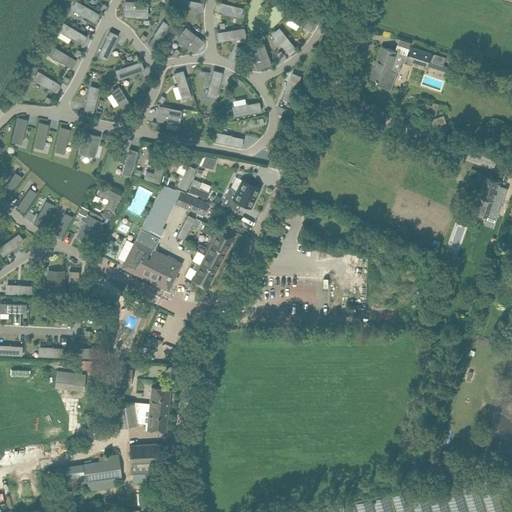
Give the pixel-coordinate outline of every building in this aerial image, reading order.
[(77,0),(72,8),(95,21),(99,13),(77,0)] [(193,0),(177,0),(176,6),(202,11),(204,2),(193,0)] [(125,1),(124,16),(146,16),(147,2),(125,1)] [(218,1),(215,10),(241,16),(243,7),(218,1)] [(294,9),(289,17),(312,30),(316,22),(294,9)] [(162,21),(148,43),(156,48),(170,26),(162,21)] [(65,22),(60,30),(82,44),(87,36),(65,22)] [(185,27),(176,38),(193,52),(202,41),(185,27)] [(243,28),(217,32),(218,41),(245,37),(243,28)] [(280,28),(273,35),(289,54),(296,48),(280,28)] [(109,31),(97,56),(106,60),(117,34),(109,31)] [(264,43),(250,48),(258,69),(271,64),(264,43)] [(54,46),(49,54),(71,68),(76,60),(54,46)] [(397,70),(398,71),(399,69),(392,67),(397,51),(381,46),(371,77),(378,79),(376,84),(391,89),(394,79),(397,70)] [(431,67),(433,61),(435,54),(431,53),(412,47),(408,59),(431,67)] [(435,54),(433,61),(443,64),(445,58),(435,54)] [(140,61),(115,70),(118,79),(143,69),(140,61)] [(182,70),(174,73),(181,99),(191,96),(182,70)] [(214,70),(207,94),(216,96),(222,72),(214,70)] [(38,71),(33,79),(56,93),(61,84),(38,71)] [(291,73),(281,97),(291,101),(300,76),(291,73)] [(90,86),(82,112),(92,115),(99,88),(90,86)] [(119,86),(110,91),(122,111),(131,107),(119,86)] [(259,101),(234,106),(235,115),(261,111),(259,101)] [(159,106),(156,120),(178,125),(181,110),(159,106)] [(18,117),(12,142),(20,144),(26,119),(18,117)] [(39,122),(34,148),(42,149),(48,124),(39,122)] [(61,127),(55,152),(64,154),(69,129),(61,127)] [(216,132),(214,141),(241,147),(242,138),(216,132)] [(84,133),(79,154),(93,157),(98,136),(84,133)] [(129,149),(122,174),(130,176),(136,151),(129,149)] [(204,157),(200,167),(212,169),(214,159),(204,157)] [(146,171),(144,179),(160,184),(166,162),(158,159),(154,173),(146,171)] [(187,165),(178,186),(186,190),(196,169),(187,165)] [(15,172),(1,191),(8,195),(21,177),(15,172)] [(497,189),(500,180),(486,175),(473,211),(488,216),(488,214),(497,217),(506,192),(497,189)] [(191,185),(188,191),(207,199),(210,193),(208,192),(199,188),(201,182),(193,179),(191,185)] [(229,187),(221,203),(237,211),(241,203),(250,207),(260,187),(242,179),(236,190),(229,187)] [(101,186),(98,193),(109,199),(105,207),(112,210),(120,195),(101,186)] [(29,188),(17,208),(24,212),(36,192),(29,188)] [(208,202),(206,201),(179,190),(174,202),(203,214),(208,202)] [(217,194),(213,201),(218,203),(221,196),(217,194)] [(46,201),(34,224),(41,228),(53,205),(46,201)] [(81,207),(78,213),(85,216),(88,210),(81,207)] [(105,210),(102,215),(109,219),(112,213),(105,210)] [(65,212),(54,233),(61,237),(72,216),(65,212)] [(81,225),(79,230),(86,233),(82,241),(86,243),(91,246),(102,223),(101,222),(102,218),(90,212),(88,216),(86,215),(85,218),(81,225)] [(196,217),(196,218),(188,214),(184,223),(192,227),(192,226),(200,230),(205,222),(196,217)] [(160,228),(145,221),(141,230),(159,239),(164,230),(160,228)] [(205,225),(203,231),(209,235),(212,229),(205,225)] [(204,254),(220,262),(234,236),(218,228),(204,254)] [(126,257),(121,266),(130,270),(168,290),(171,284),(181,263),(164,254),(166,249),(159,246),(157,250),(154,249),(159,239),(141,230),(137,238),(126,257)] [(186,235),(179,231),(176,236),(184,240),(186,235)] [(18,234),(0,246),(0,253),(2,256),(23,241),(18,234)] [(193,250),(197,243),(186,237),(182,244),(193,250)] [(207,287),(220,262),(204,254),(191,279),(207,287)] [(47,281),(47,298),(63,299),(64,271),(55,271),(54,281),(47,281)] [(69,272),(68,293),(77,293),(78,272),(69,272)] [(306,285),(318,286),(318,299),(324,299),(324,291),(330,291),(330,280),(306,280),(306,285)] [(95,282),(91,295),(98,298),(103,285),(95,282)] [(7,284),(6,293),(31,295),(32,285),(7,284)] [(141,344),(154,306),(137,300),(126,334),(131,336),(129,340),(141,344)] [(1,303),(1,312),(26,313),(26,303),(1,303)] [(42,304),(42,313),(67,314),(67,305),(42,304)] [(85,307),(84,316),(107,318),(108,309),(85,307)] [(0,331),(0,342),(9,343),(10,326),(0,325),(0,331)] [(54,328),(53,345),(63,346),(63,328),(54,328)] [(0,344),(0,353),(22,355),(22,345),(0,344)] [(40,346),(39,356),(64,357),(65,347),(40,346)] [(80,348),(80,358),(105,358),(105,348),(80,348)] [(111,367),(111,378),(130,379),(131,369),(111,367)] [(53,387),(75,388),(76,371),(53,370),(53,387)] [(170,388),(151,386),(149,403),(134,401),(135,407),(149,408),(149,407),(160,408),(168,409),(170,388)] [(134,401),(110,405),(114,427),(121,426),(121,427),(137,424),(147,425),(147,428),(165,430),(168,409),(160,408),(149,407),(149,408),(135,407),(134,401)] [(155,471),(155,461),(159,461),(157,443),(129,444),(131,473),(155,471)] [(95,462),(84,463),(86,480),(111,477),(121,475),(119,459),(118,454),(94,457),(95,462)]
